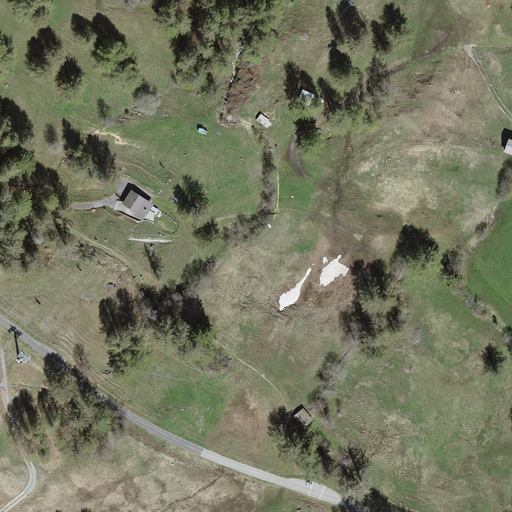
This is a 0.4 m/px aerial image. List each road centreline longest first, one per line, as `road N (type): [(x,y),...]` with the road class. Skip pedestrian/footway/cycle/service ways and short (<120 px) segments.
road 1 (track): [(511,120),(439,0)]
road 2 (track): [(0,174),(120,189)]
